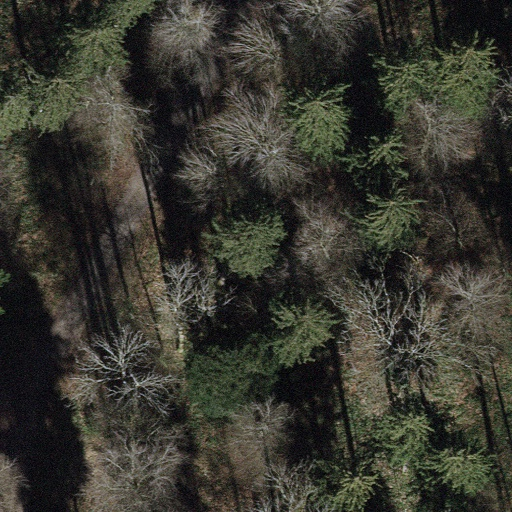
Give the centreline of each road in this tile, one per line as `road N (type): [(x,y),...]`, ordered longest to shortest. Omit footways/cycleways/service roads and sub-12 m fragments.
road 1 (track): [(228,39),(72,361)]
road 2 (track): [(72,361),(18,511)]
